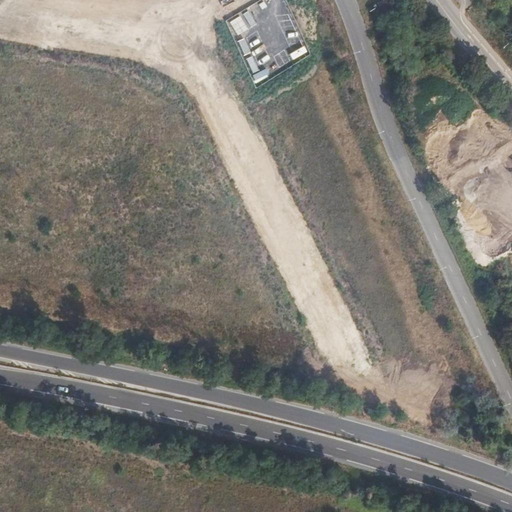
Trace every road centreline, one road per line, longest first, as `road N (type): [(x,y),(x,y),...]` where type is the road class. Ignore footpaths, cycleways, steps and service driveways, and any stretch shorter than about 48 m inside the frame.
road 1 (motorway): [(511,483),(292,414),(0,351)]
road 2 (motorway): [(0,374),(375,458),(511,505)]
road 3 (secondary): [(346,0),(405,172),(511,400)]
road 4 (unknown): [(188,42),(344,358)]
road 5 (unknown): [(0,7),(188,42),(231,0)]
